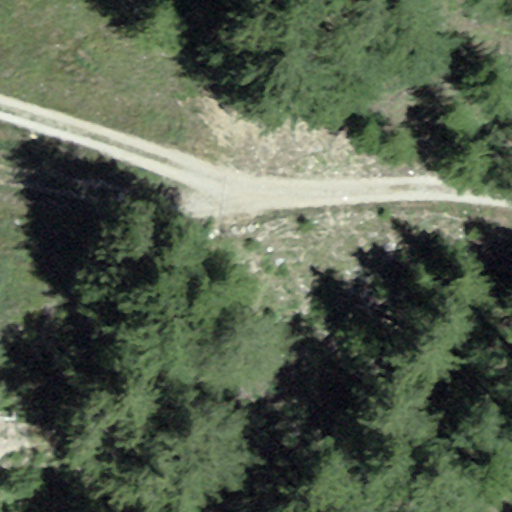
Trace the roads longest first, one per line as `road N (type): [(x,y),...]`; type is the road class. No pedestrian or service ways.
road 1 (track): [(511,196),(407,184),(269,195),(0,108)]
road 2 (track): [(269,195),(193,204),(0,185)]
